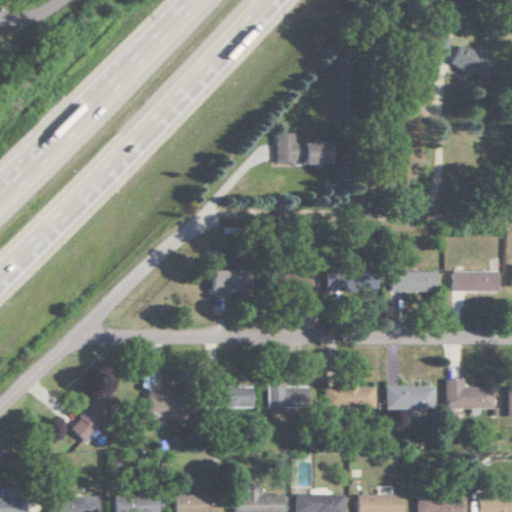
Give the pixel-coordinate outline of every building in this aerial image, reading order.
[(445,55),(446,38),(431,38),(431,55),(445,55)] [(482,57),(458,45),(447,64),(468,76),(471,69),(474,71),(482,57)] [(272,163),(291,162),(291,133),(272,134),(272,163)] [(209,290),(235,289),(235,271),(208,272),(209,290)] [(387,291),(433,292),(434,273),(388,272),(387,291)] [(495,273),(449,272),(449,291),(494,291),(495,273)] [(372,290),(373,280),(357,277),(355,287),(372,290)] [(460,387),(459,378),(441,379),(441,409),(490,408),(490,386),(460,387)] [(261,386),(262,404),(303,403),(303,385),(261,386)] [(320,406),(371,408),(371,387),(321,385),(320,406)] [(381,408),(430,409),(430,386),(381,385),(381,408)] [(248,406),(248,387),(216,386),(216,406),(248,406)] [(90,425),(76,416),(66,430),(81,440),(90,425)] [(278,511),(278,495),(253,495),(253,481),(239,481),(239,494),(228,494),(228,511),(278,511)] [(474,495),(473,511),(511,511),(511,494),(509,494),(510,486),(494,485),(493,496),(474,495)] [(169,496),(169,511),(213,511),(212,494),(169,496)] [(397,511),(397,494),(352,496),(352,511),(397,511)] [(290,511),(338,511),(339,496),(291,495),(290,511)] [(93,511),(93,496),(50,497),(50,511),(93,511)] [(153,511),(153,496),(109,498),(109,511),(153,511)] [(461,511),(461,497),(412,498),(412,511),(461,511)] [(0,511),(20,511),(20,499),(0,499),(0,511)]
